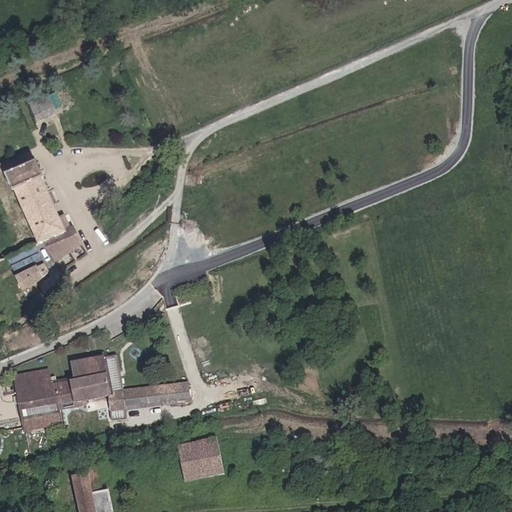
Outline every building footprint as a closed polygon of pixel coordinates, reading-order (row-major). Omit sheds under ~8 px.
[(47,93),(27,102),(36,120),(56,111),(47,93)] [(14,189),(36,242),(64,230),(59,216),(36,162),(6,176),(12,190),(14,189)] [(42,277),(39,273),(36,267),(16,278),(18,282),(19,291),(34,284),(42,277)] [(73,410),(76,422),(113,417),(114,420),(129,420),(128,412),(191,402),(188,384),(124,394),(117,354),(102,357),(80,361),(83,380),(70,383),(54,388),(47,389),(50,405),(72,401),(73,410)] [(83,380),(80,361),(74,363),(78,381),(70,382),(70,383),(83,380)] [(17,372),(19,381),(54,376),(52,367),(17,372)] [(70,383),(70,382),(56,384),(54,376),(19,381),(24,409),(50,405),(47,389),(54,388),(70,383)] [(0,392),(0,426),(17,426),(16,393),(0,392)] [(24,409),(26,418),(73,410),(72,401),(50,405),(24,409)] [(73,410),(26,418),(28,430),(76,422),(73,410)] [(220,440),(180,447),(186,481),(225,474),(220,440)] [(112,511),(113,509),(110,492),(103,493),(97,464),(89,466),(90,474),(76,477),(82,511),(112,511)]
